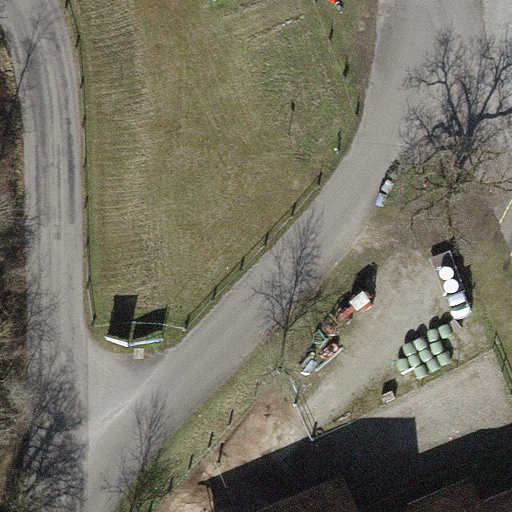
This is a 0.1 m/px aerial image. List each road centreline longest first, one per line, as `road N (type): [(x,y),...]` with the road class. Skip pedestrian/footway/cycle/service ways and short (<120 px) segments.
road 1 (unclassified): [(434,0),(420,90),(334,219),(52,470)]
road 2 (residential): [(52,470),(51,129),(39,39),(21,0)]
